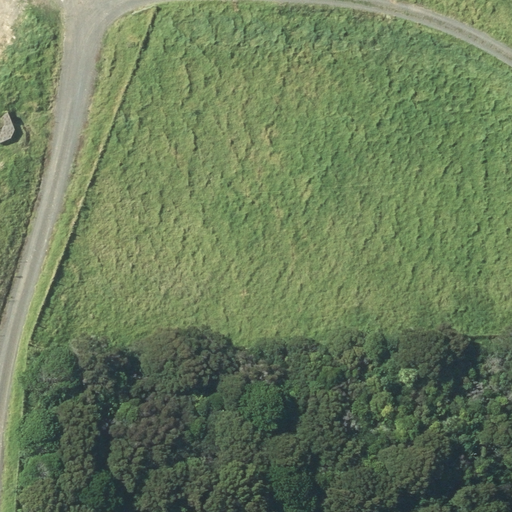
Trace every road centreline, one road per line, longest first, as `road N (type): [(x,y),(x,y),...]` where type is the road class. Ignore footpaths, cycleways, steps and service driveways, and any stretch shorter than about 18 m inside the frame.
road 1 (track): [(123,0),(86,8),(0,389)]
road 2 (track): [(511,50),(474,16),(388,0)]
